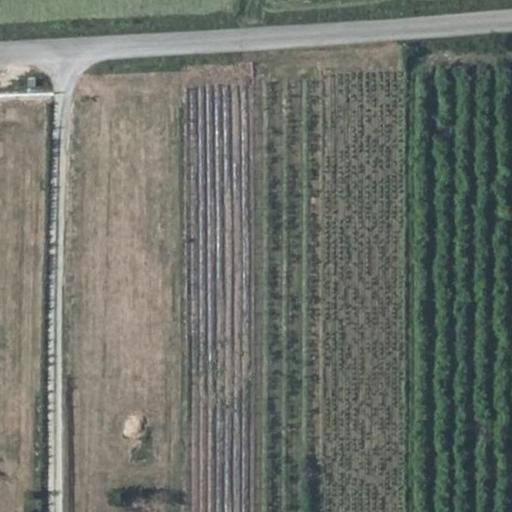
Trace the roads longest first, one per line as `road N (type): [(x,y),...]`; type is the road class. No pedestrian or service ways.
road 1 (unclassified): [(0,55),(511,19)]
road 2 (track): [(52,511),(59,51)]
